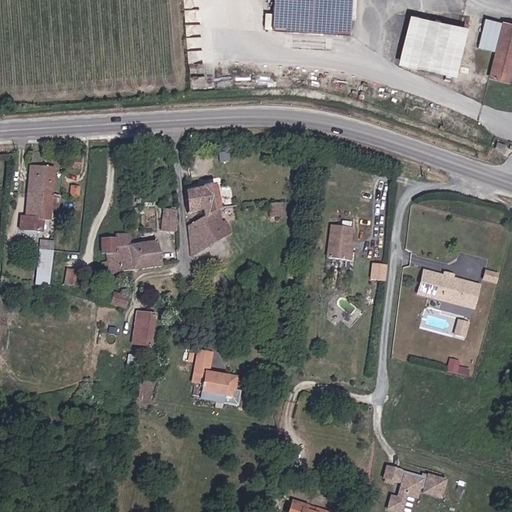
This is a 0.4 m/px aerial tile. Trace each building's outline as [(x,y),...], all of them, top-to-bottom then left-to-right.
[(273,0),(272,28),(305,30),(348,33),(350,17),(351,0),(273,0)] [(469,28),(412,15),(400,66),(457,79),(469,28)] [(511,77),(511,24),(504,23),(491,74),(511,80),(511,77)] [(65,156),(64,166),(74,166),(75,157),(65,156)] [(35,181),(52,182),(53,170),(29,168),(28,176),(35,176),(35,181)] [(27,188),(34,188),(34,193),(51,195),(52,182),(35,181),(35,176),(28,176),(27,188)] [(201,209),(201,216),(219,212),(217,188),(186,189),(188,209),(201,209)] [(39,217),(46,218),(49,205),(51,195),(34,193),(26,192),(24,216),(18,215),(18,227),(38,229),(39,217)] [(49,205),(56,205),(57,196),(51,195),(49,205)] [(268,204),(270,217),(283,215),(281,202),(268,204)] [(219,212),(201,216),(201,218),(195,218),(194,228),(189,228),(191,255),(221,236),(219,212)] [(166,216),(163,228),(176,229),(177,217),(166,216)] [(110,238),(110,249),(115,250),(115,259),(109,259),(109,266),(114,266),(114,270),(136,271),(136,265),(137,241),(137,230),(125,230),(125,239),(110,238)] [(345,264),(348,231),(327,230),(324,263),(345,264)] [(52,239),(40,238),(39,252),(51,253),(52,239)] [(165,265),(165,241),(144,241),(144,265),(165,265)] [(39,252),(37,284),(49,285),(51,253),(39,252)] [(383,282),(384,266),(371,265),(369,281),(383,282)] [(497,283),(500,273),(486,270),(483,280),(497,283)] [(478,301),(482,286),(427,273),(422,295),(461,305),(463,298),(478,301)] [(49,285),(37,284),(37,294),(48,297),(49,285)] [(477,309),(478,301),(463,298),(461,305),(477,309)] [(109,309),(121,312),(123,301),(111,299),(109,309)] [(137,345),(155,347),(159,315),(141,313),(137,345)] [(470,330),(472,322),(464,320),(462,328),(470,330)] [(468,338),(470,330),(462,328),(460,336),(468,338)] [(207,367),(210,352),(197,350),(194,364),(207,367)] [(447,371),(470,375),(471,368),(459,366),(460,359),(449,358),(447,371)] [(232,388),(232,385),(231,384),(233,377),(206,372),(207,367),(194,364),(191,381),(198,383),(198,386),(201,387),(199,393),(201,396),(206,397),(209,395),(210,393),(229,397),(230,389),(232,388)] [(396,477),(399,465),(386,462),(383,474),(396,477)] [(440,492),(445,475),(427,470),(426,472),(399,465),(396,477),(401,479),(397,494),(390,492),(387,505),(400,508),(401,502),(403,498),(404,494),(405,490),(416,493),(417,487),(418,483),(423,484),(422,488),(440,492)] [(407,504),(416,506),(418,500),(408,497),(407,504)] [(302,506),(286,502),(282,511),(320,511),(310,509),(309,511),(301,510),(302,506)]
